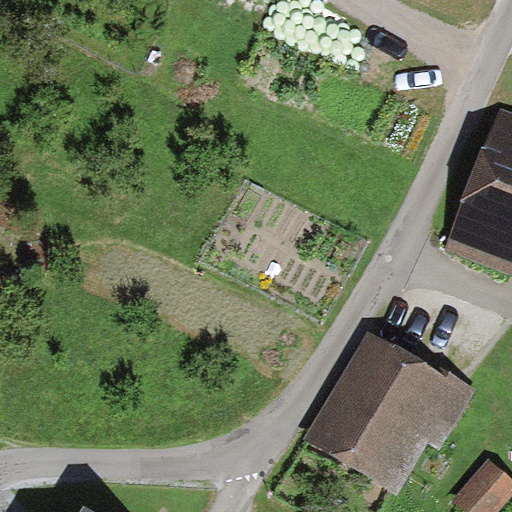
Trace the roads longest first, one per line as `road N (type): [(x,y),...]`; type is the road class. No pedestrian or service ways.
road 1 (residential): [(259,455),(392,255),(511,0)]
road 2 (residential): [(259,455),(204,465),(17,462),(0,470)]
road 3 (track): [(511,308),(392,255)]
